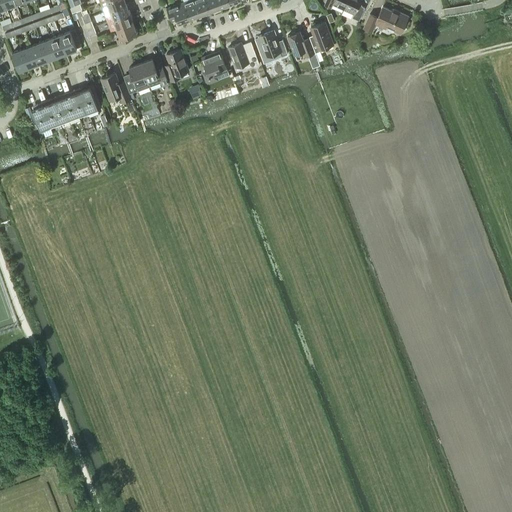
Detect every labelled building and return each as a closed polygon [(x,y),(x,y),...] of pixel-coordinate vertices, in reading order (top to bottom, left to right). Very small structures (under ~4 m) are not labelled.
[(104,11),(126,3),(124,0),(104,0),(100,2),(104,11)] [(200,15),(194,0),(187,0),(184,2),(190,17),(193,16),(200,15)] [(210,10),(205,0),(194,0),(200,15),(207,11),(210,10)] [(220,7),(217,0),(205,0),(210,10),(213,9),(220,7)] [(343,9),(347,0),(326,0),(324,4),(331,7),(333,4),(343,9)] [(347,0),(343,9),(354,13),(352,17),(359,20),(365,7),(358,4),(360,0),(347,0)] [(184,2),(172,6),(166,8),(171,19),(176,17),(178,23),(180,22),(186,19),(190,17),(184,2)] [(107,21),(130,13),(126,3),(104,11),(107,21)] [(51,8),(52,12),(62,8),(60,4),(51,8)] [(404,25),(408,15),(400,11),(397,12),(383,5),(378,17),(370,13),(364,27),(372,31),(375,23),(385,28),(386,26),(393,29),(395,33),(399,32),(400,32),(401,31),(405,29),(404,25)] [(41,11),(43,16),(52,12),(51,8),(41,11)] [(31,15),(33,19),(43,16),(41,11),(31,15)] [(130,13),(107,21),(111,30),(117,28),(133,22),(130,13)] [(22,18),(23,23),(33,19),(31,15),(22,18)] [(12,22),(14,26),(23,23),(22,18),(12,22)] [(314,35),(309,37),(311,41),(315,52),(320,51),(319,48),(333,43),(325,21),(311,26),(314,35)] [(4,30),(14,26),(12,22),(2,26),(4,30)] [(133,22),(117,28),(120,38),(116,39),(118,43),(133,38),(132,34),(137,32),(133,22)] [(60,34),(67,53),(77,49),(70,30),(60,34)] [(282,55),(288,53),(282,39),(277,41),(273,30),(259,35),(267,55),(280,51),(282,55)] [(311,41),(309,37),(303,39),(300,30),(296,32),(294,31),(292,32),(291,34),(287,35),(294,54),(302,51),(304,57),(309,55),(315,52),(311,41)] [(51,38),(58,56),(67,53),(60,34),(51,38)] [(41,41),(48,60),(58,56),(51,38),(41,41)] [(32,45),(39,63),(48,60),(41,41),(32,45)] [(247,68),(259,63),(251,41),(242,44),(241,42),(228,47),(236,67),(245,63),(247,68)] [(22,49),(29,67),(39,63),(32,45),(22,49)] [(179,73),(189,70),(180,48),(166,53),(171,66),(166,69),(170,81),(180,77),(179,73)] [(29,67),(22,49),(12,52),(19,71),(29,67)] [(216,74),(227,69),(220,50),(201,57),(207,71),(205,71),(203,74),(206,81),(209,83),(216,80),(217,77),(216,74)] [(196,54),(190,56),(193,62),(199,60),(196,54)] [(148,82),(149,86),(161,81),(163,86),(169,83),(162,65),(156,67),(153,58),(141,63),(148,82)] [(138,90),(149,86),(148,82),(141,63),(129,67),(132,76),(125,79),(130,93),(138,90)] [(121,102),(131,98),(125,82),(120,85),(115,72),(101,77),(110,99),(119,96),(121,102)] [(198,84),(189,87),(193,98),(202,94),(198,84)] [(79,88),(88,111),(95,108),(96,110),(98,109),(90,86),(86,88),(85,86),(79,88)] [(71,94),(79,117),(81,116),(80,114),(88,111),(79,88),(73,90),(74,92),(71,94)] [(61,95),(69,118),(77,116),(77,118),(79,117),(71,94),(67,95),(67,93),(61,95)] [(52,101),(61,124),(62,123),(61,121),(69,118),(61,95),(54,98),(55,100),(52,101)] [(170,109),(177,107),(175,99),(168,101),(170,109)] [(42,103),(51,125),(57,123),(58,125),(61,124),(52,101),(49,102),(48,100),(42,103)] [(51,125),(42,103),(36,105),(37,106),(33,108),(42,131),(44,131),(43,128),(51,125)] [(29,106),(25,108),(31,124),(35,122),(29,106)]
